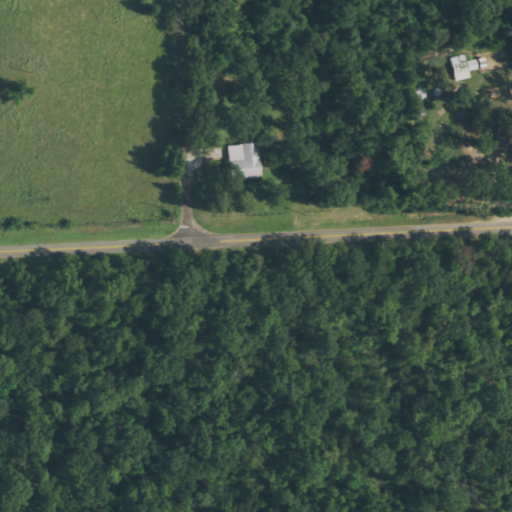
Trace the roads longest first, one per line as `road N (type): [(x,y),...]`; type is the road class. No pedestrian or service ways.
road 1 (tertiary): [(511,227),(0,250)]
road 2 (residential): [(195,243),(184,152),(189,0)]
